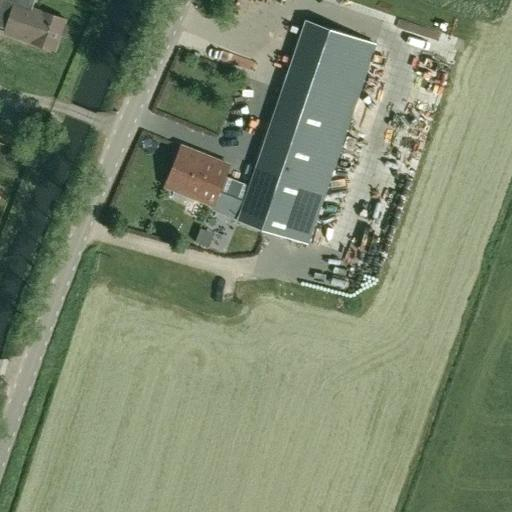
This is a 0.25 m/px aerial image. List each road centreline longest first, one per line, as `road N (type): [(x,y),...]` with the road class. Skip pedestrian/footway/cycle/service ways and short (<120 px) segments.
road 1 (tertiary): [(0,463),(65,266),(179,0)]
road 2 (unknown): [(119,132),(0,96)]
